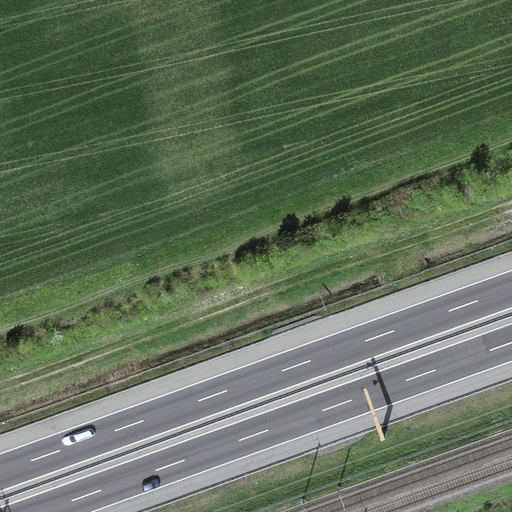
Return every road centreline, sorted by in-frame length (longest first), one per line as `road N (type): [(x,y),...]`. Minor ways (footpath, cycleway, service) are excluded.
road 1 (motorway): [(511,290),(0,474)]
road 2 (motorway): [(46,511),(511,343)]
